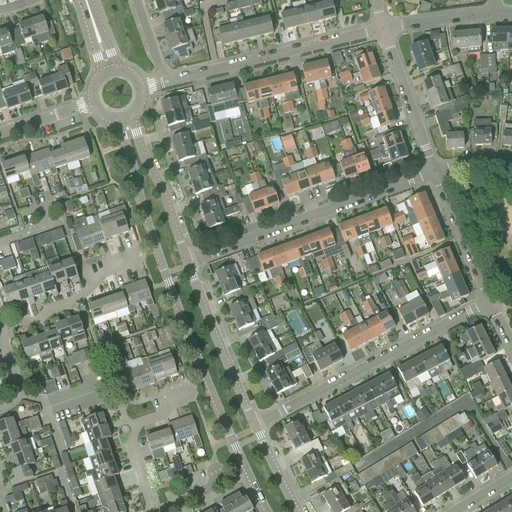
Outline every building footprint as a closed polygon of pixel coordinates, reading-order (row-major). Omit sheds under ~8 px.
[(164,13),(166,19),(180,14),(185,12),(181,2),(173,4),(171,0),(161,0),(155,2),(159,15),(164,13)] [(250,0),(245,0),(238,2),(240,10),(253,6),(251,2),(250,0)] [(240,10),(238,2),(225,5),(227,13),(240,10)] [(332,2),(319,5),(323,22),(335,19),(336,19),(332,2)] [(421,11),(429,12),(431,4),(422,3),(421,11)] [(319,5),(306,9),(310,25),(323,22),(319,5)] [(306,9),(294,12),(298,28),(310,25),(306,9)] [(184,12),(183,13),(186,19),(194,16),(192,10),(184,12)] [(285,32),(286,31),(298,28),(294,12),(281,15),(285,32)] [(163,26),(167,39),(183,33),(179,22),(183,20),(180,14),(166,19),(167,24),(163,26)] [(49,37),(55,35),(51,22),(45,24),(43,17),(30,22),(39,47),(40,47),(39,45),(51,41),(49,37)] [(235,43),(248,40),(244,24),(243,24),(242,17),(235,19),(237,26),(231,27),(235,43)] [(272,34),(272,35),(273,34),(269,18),(256,21),(260,37),(272,34)] [(244,24),(248,40),(260,37),(256,21),(244,24)] [(19,28),(13,30),(20,50),(19,47),(25,45),(24,41),(31,39),(34,49),(39,47),(30,22),(18,26),(19,28)] [(235,43),(231,27),(230,22),(218,25),(219,30),(212,32),(215,44),(221,43),(222,47),(223,47),(223,46),(235,43)] [(7,30),(0,31),(0,49),(3,56),(20,50),(13,30),(8,32),(7,30)] [(500,51),(507,51),(508,51),(507,30),(492,31),(492,44),(493,44),(493,52),(500,51)] [(183,33),(167,39),(171,52),(174,51),(176,56),(178,55),(180,61),(189,58),(188,52),(193,51),(191,44),(196,43),(192,31),(183,33)] [(481,48),(479,32),(466,33),(467,50),(467,56),(481,54),(480,48),(481,48)] [(467,50),(466,33),(452,34),(454,51),(467,50)] [(446,45),(445,35),(439,36),(440,45),(441,51),(447,49),(446,45)] [(415,60),(430,55),(426,43),(410,49),(415,60)] [(65,60),(73,58),(70,49),(62,51),(65,60)] [(334,65),(343,63),(341,52),(332,54),(334,65)] [(353,55),(355,61),(359,73),(375,67),(371,55),(364,58),(362,52),(353,55)] [(430,55),(415,60),(419,73),(434,67),(430,55)] [(494,55),(487,56),(487,69),(495,69),(494,55)] [(321,92),(323,101),(328,100),(326,90),(327,90),(324,81),(331,79),(327,62),(314,65),(318,82),(321,92)] [(441,65),(443,70),(452,67),(450,62),(441,65)] [(306,85),(314,83),(318,82),(314,65),(302,68),(306,85)] [(452,67),(454,74),(460,88),(466,86),(458,65),(452,67)] [(66,66),(60,68),(56,70),(59,76),(50,79),(55,94),(68,90),(67,87),(73,85),(66,66)] [(363,85),(380,79),(375,67),(359,73),(363,85)] [(443,70),(440,71),(442,78),(454,74),(452,67),(443,70)] [(339,75),(341,80),(350,76),(349,71),(339,75)] [(280,78),(285,95),(297,92),(293,74),(280,78)] [(22,77),(26,87),(14,91),(19,107),(32,102),(30,96),(35,94),(30,81),(31,81),(29,75),(22,77)] [(268,81),(272,98),(285,95),(280,78),(268,81)] [(55,94),(50,79),(38,83),(37,79),(31,81),(30,81),(35,94),(41,92),(43,98),(55,94)] [(448,82),(440,84),(438,79),(423,84),(428,97),(450,88),(448,82)] [(272,98),(268,81),(256,84),(265,120),(270,118),(268,109),(266,100),(272,98)] [(248,104),(254,103),(257,111),(258,111),(260,121),(265,120),(256,84),(243,87),(248,104)] [(237,105),(233,85),(220,88),(226,112),(238,109),(240,116),(245,115),(242,103),(237,105)] [(0,109),(0,110),(7,108),(7,111),(19,107),(14,91),(12,87),(1,91),(0,88),(0,109)] [(213,115),(226,112),(220,88),(207,91),(211,106),(206,107),(206,109),(208,115),(209,117),(209,120),(210,124),(215,123),(213,115)] [(450,88),(428,97),(432,109),(447,104),(453,101),(448,89),(450,88)] [(372,106),(387,100),(383,89),(360,97),(362,102),(369,100),(372,106)] [(205,104),(202,91),(195,93),(198,106),(199,105),(205,104)] [(466,104),(464,98),(452,102),(455,108),(466,104)] [(161,104),(164,116),(180,111),(177,99),(161,104)] [(387,100),(372,106),(376,117),(391,112),(387,100)] [(447,150),(463,149),(462,135),(451,136),(451,134),(447,123),(451,121),(450,117),(462,113),(467,111),(466,104),(455,108),(435,116),(442,137),(446,137),(447,150)] [(498,121),(505,121),(507,107),(500,107),(498,121)] [(180,111),(164,116),(168,128),(175,126),(177,131),(181,130),(194,126),(194,125),(209,120),(209,117),(208,115),(198,117),(198,118),(183,122),(180,111)] [(333,111),(327,113),(328,119),(335,118),(333,111)] [(326,119),(324,112),(315,115),(317,122),(326,119)] [(396,123),(391,112),(376,117),(380,129),(396,123)] [(360,123),(368,120),(366,115),(359,117),(357,113),(350,115),(353,125),(360,123)] [(338,121),(340,127),(348,124),(346,118),(338,121)] [(368,120),(360,123),(362,128),(370,125),(368,120)] [(474,131),(475,146),(490,146),(490,138),(497,138),(496,125),(491,125),(490,121),(473,121),(473,129),(474,129),(474,131)] [(502,146),(511,147),(511,125),(505,125),(502,146)] [(181,130),(183,135),(171,139),(175,151),(191,146),(188,135),(196,132),(194,126),(181,130)] [(379,135),(376,129),(365,133),(367,139),(379,135)] [(369,152),(371,157),(380,154),(387,152),(404,146),(399,133),(383,139),(385,145),(377,148),(378,149),(369,152)] [(283,148),(294,144),(291,136),(280,140),(283,148)] [(83,140),(71,144),(78,162),(90,158),(83,140)] [(357,176),(370,172),(364,155),(358,157),(355,148),(353,148),(350,140),(345,142),(357,176)] [(357,176),(345,142),(341,143),(344,152),(342,153),(345,162),(340,164),(345,180),(357,176)] [(191,146),(175,151),(178,163),(193,159),(195,164),(207,159),(206,157),(201,143),(197,144),(191,146)] [(301,163),(304,172),(310,189),(323,184),(310,150),(307,143),(303,145),(305,151),(305,152),(308,160),(301,163)] [(71,144),(60,147),(67,166),(78,162),(71,144)] [(387,152),(380,154),(371,157),(373,162),(382,158),(383,160),(389,158),(391,163),(390,163),(393,172),(405,168),(402,160),(408,158),(404,146),(387,152)] [(60,147),(49,151),(56,169),(67,166),(60,147)] [(313,148),(310,150),(323,184),(335,180),(329,164),(323,166),(320,157),(318,157),(314,148),(313,148)] [(55,169),(56,169),(49,151),(49,149),(37,154),(43,172),(49,170),(51,176),(57,174),(55,169)] [(29,172),(25,158),(23,154),(11,158),(17,176),(29,172)] [(34,188),(35,188),(40,186),(36,175),(43,172),(37,154),(25,158),(29,172),(34,188)] [(286,158),(290,168),(295,166),(292,156),(286,158)] [(17,176),(11,158),(0,161),(6,180),(17,176)] [(287,197),(299,193),(293,176),(290,168),(286,158),(282,160),(285,169),(273,174),(276,183),(279,191),(284,189),(287,197)] [(187,172),(191,184),(207,178),(213,176),(207,159),(195,164),(192,165),(194,170),(187,172)] [(304,172),(293,176),(299,193),(310,189),(304,172)] [(90,174),(93,183),(98,181),(95,173),(90,174)] [(259,173),(254,174),(267,209),(279,205),(272,188),(267,190),(264,181),(262,182),(259,173)] [(248,197),(254,213),(267,209),(254,174),(249,176),(252,185),(250,186),(254,195),(248,197)] [(207,178),(191,184),(196,196),(200,194),(202,200),(221,193),(219,186),(211,190),(207,178)] [(221,193),(202,200),(204,205),(200,207),(204,218),(225,210),(221,199),(223,198),(221,193)] [(413,212),(430,205),(425,194),(408,201),(403,203),(408,215),(413,213),(413,212)] [(78,200),(80,206),(88,203),(86,197),(78,200)] [(243,204),(247,216),(254,213),(248,197),(241,200),(243,203),(243,204)] [(60,205),(63,212),(73,209),(70,201),(60,205)] [(243,204),(225,210),(204,218),(208,230),(224,224),(222,219),(239,213),(241,218),(247,216),(243,204)] [(418,224),(435,217),(430,205),(413,212),(413,213),(418,224)] [(108,212),(111,218),(117,237),(129,233),(127,228),(131,226),(125,206),(108,212)] [(374,214),(380,231),(392,226),(386,209),(374,214)] [(401,212),(393,216),(392,216),(394,221),(403,217),(401,212)] [(362,218),(368,235),(380,231),(374,214),(362,218)] [(82,251),(94,246),(88,228),(84,217),(74,221),(73,225),(77,236),(82,251)] [(100,222),(98,217),(92,219),(94,225),(88,228),(94,246),(106,242),(106,240),(100,222)] [(403,217),(394,221),(396,225),(405,221),(403,217)] [(423,236),(440,229),(435,217),(418,224),(423,236)] [(106,240),(117,237),(111,218),(100,222),(106,240)] [(362,218),(350,222),(363,257),(368,255),(363,244),(371,241),(368,235),(362,218)] [(363,257),(350,222),(338,227),(344,244),(352,241),(358,259),(363,257)] [(59,241),(65,240),(65,239),(62,229),(55,231),(59,241)] [(440,229),(423,236),(426,241),(429,247),(445,241),(440,229)] [(316,235),(323,251),(335,247),(329,230),(316,235)] [(323,251),(316,235),(305,239),(311,256),(323,251)] [(47,245),(43,236),(37,238),(41,248),(47,245)] [(82,251),(77,236),(72,238),(77,252),(82,251)] [(403,244),(412,240),(410,236),(401,239),(403,244)] [(388,237),(383,239),(386,248),(391,246),(388,237)] [(293,243),(299,260),(302,268),(306,278),(312,276),(305,258),(311,256),(305,239),(293,243)] [(412,240),(403,244),(409,258),(418,254),(415,246),(412,240)] [(287,265),(299,260),(293,243),(281,248),(287,265)] [(14,246),(18,255),(23,253),(20,244),(14,246)] [(346,246),(340,248),(345,260),(351,257),(346,246)] [(269,252),(275,269),(280,267),(287,265),(281,248),(269,252)] [(345,260),(340,248),(334,250),(339,262),(345,260)] [(29,251),(33,262),(39,260),(36,249),(29,251)] [(391,253),(394,262),(404,258),(401,249),(391,253)] [(437,268),(453,261),(448,250),(432,256),(435,264),(437,268)] [(263,273),(269,271),(272,280),(274,279),(277,288),(281,287),(278,278),(275,269),(269,252),(251,259),(255,271),(256,270),(257,275),(263,273)] [(16,268),(12,257),(6,260),(9,271),(16,268)] [(255,271),(251,259),(245,261),(249,273),(255,271)] [(9,271),(6,260),(0,261),(0,267),(1,267),(3,273),(9,271)] [(72,260),(60,264),(66,281),(73,279),(75,284),(80,282),(72,260)] [(329,269),(326,260),(321,262),(325,271),(329,269)] [(389,260),(379,265),(382,271),(392,267),(389,260)] [(414,272),(416,277),(426,273),(424,269),(420,270),(416,261),(410,263),(414,272)] [(439,274),(442,280),(458,273),(453,261),(437,268),(439,274)] [(48,268),(50,274),(54,285),(61,283),(63,288),(68,286),(66,281),(60,264),(48,268)] [(215,274),(220,286),(243,276),(240,276),(239,273),(238,273),(235,266),(215,274)] [(370,275),(379,272),(377,267),(375,266),(368,269),(370,275)] [(305,278),(306,278),(302,268),(297,270),(301,280),(305,278)] [(27,282),(26,282),(32,299),(33,299),(39,297),(41,302),(46,300),(44,295),(38,278),(36,271),(24,275),(27,282)] [(428,278),(426,273),(416,277),(418,282),(428,278)] [(463,285),(458,273),(442,280),(444,285),(447,292),(463,285)] [(50,274),(38,278),(44,295),(51,293),(53,298),(58,296),(54,285),(50,274)] [(220,286),(224,297),(235,293),(237,298),(250,293),(248,287),(240,290),(237,284),(245,280),(243,276),(220,286)] [(287,285),(284,276),(278,278),(281,287),(287,285)] [(145,281),(133,285),(139,304),(146,302),(148,308),(154,306),(145,281)] [(390,284),(399,301),(405,298),(397,283),(396,281),(390,284)] [(417,322),(429,315),(420,300),(416,292),(409,295),(404,286),(401,281),(397,283),(405,298),(409,306),(417,322)] [(26,282),(15,286),(20,303),(21,303),(28,301),(29,306),(34,304),(33,299),(32,299),(26,282)] [(127,309),(129,314),(134,312),(132,307),(139,304),(133,285),(120,289),(121,291),(127,309)] [(468,297),(463,285),(447,292),(438,296),(437,296),(429,300),(431,304),(440,300),(440,301),(449,297),(452,304),(468,297)] [(23,308),(21,303),(20,303),(15,286),(3,290),(9,307),(16,305),(18,310),(23,308)] [(438,296),(436,291),(429,294),(428,290),(425,291),(429,300),(437,296),(438,296)] [(110,295),(116,313),(127,309),(121,291),(110,295)] [(240,304),(229,308),(234,320),(250,313),(257,310),(255,305),(253,304),(248,306),(246,302),(252,299),(250,293),(237,298),(240,304)] [(346,293),(340,296),(344,303),(350,300),(346,293)] [(391,311),(387,302),(382,294),(375,297),(380,306),(381,305),(386,314),(387,313),(391,311)] [(110,295),(98,299),(105,317),(116,313),(110,295)] [(93,321),(105,317),(98,299),(87,302),(93,321)] [(375,319),(383,335),(395,329),(387,313),(386,314),(381,316),(376,308),(375,308),(371,300),(366,302),(371,311),(375,319)] [(438,301),(432,304),(439,318),(445,315),(438,301)] [(371,311),(366,302),(362,304),(366,313),(371,311)] [(417,322),(409,306),(403,309),(398,312),(406,328),(417,322)] [(156,307),(149,309),(153,319),(159,317),(156,307)] [(353,331),(361,347),(372,341),(364,325),(359,328),(354,319),(353,320),(348,312),(344,314),(349,323),(353,331)] [(254,325),(250,313),(234,320),(239,331),(254,325)] [(344,325),(349,323),(344,314),(340,316),(344,325)] [(64,317),(66,322),(72,339),(74,344),(86,340),(78,318),(71,320),(69,315),(64,317)] [(263,327),(274,322),(283,318),(281,315),(273,318),(272,315),(260,321),(259,322),(258,322),(260,328),(263,327)] [(274,322),(277,328),(285,324),(283,318),(274,322)] [(54,326),(56,331),(57,331),(61,343),(72,339),(66,322),(59,324),(57,319),(53,321),(54,326)] [(364,325),(372,341),(383,335),(375,319),(364,325)] [(277,328),(274,322),(263,327),(265,333),(277,328)] [(43,330),(44,335),(45,335),(51,352),(62,348),(61,343),(57,331),(56,331),(54,326),(43,330)] [(473,348),(487,341),(480,327),(460,337),(463,344),(470,342),(473,348)] [(350,352),(361,347),(353,331),(341,337),(350,352)] [(314,334),(319,343),(323,340),(319,332),(314,334)] [(31,334),(33,339),(39,356),(51,352),(45,335),(44,335),(38,338),(36,333),(31,334)] [(248,341),(254,352),(268,344),(263,333),(248,341)] [(331,367),(323,351),(319,343),(314,334),(309,337),(313,346),(302,352),(309,365),(314,362),(320,373),(331,367)] [(27,361),(39,356),(33,339),(26,342),(24,337),(19,338),(27,361)] [(284,356),(281,351),(276,340),(268,344),(254,352),(259,363),(265,360),(267,365),(284,356)] [(474,370),(482,366),(480,362),(494,355),(487,341),(473,348),(466,351),(471,360),(471,361),(478,357),(479,360),(458,370),(461,376),(473,369),(474,370)] [(458,356),(456,353),(452,344),(447,346),(451,355),(453,358),(458,356)] [(323,351),(331,367),(343,361),(335,345),(323,351)] [(449,361),(441,346),(430,352),(444,380),(449,378),(446,372),(452,369),(449,361)] [(87,350),(77,353),(81,364),(91,360),(87,350)] [(440,383),(444,380),(430,352),(420,358),(427,373),(431,380),(437,377),(440,383)] [(69,368),(81,364),(77,353),(71,355),(72,357),(66,359),(69,368)] [(159,360),(165,378),(177,374),(171,356),(159,360)] [(265,373),(271,384),(291,374),(287,368),(282,371),(280,366),(287,362),(284,356),(267,365),(270,370),(265,373)] [(427,373),(420,358),(409,364),(416,378),(427,373)] [(130,392),(143,388),(136,369),(129,372),(125,359),(120,361),(130,392)] [(146,359),(140,361),(143,367),(136,369),(143,388),(155,384),(154,382),(148,364),(146,359)] [(165,378),(159,360),(148,364),(154,382),(165,378)] [(473,369),(461,376),(464,381),(481,373),(483,377),(486,375),(491,384),(505,377),(498,363),(484,370),(482,366),(474,370),(473,369)] [(409,364),(397,370),(405,384),(413,399),(419,396),(418,394),(423,392),(419,385),(416,378),(409,364)] [(306,365),(300,369),(306,380),(312,377),(306,365)] [(56,368),(59,379),(66,376),(62,366),(59,367),(56,368)] [(50,370),(53,381),(59,379),(56,368),(50,370)] [(297,385),(291,374),(271,384),(277,396),(297,385)] [(385,395),(389,402),(392,408),(397,406),(393,400),(400,396),(396,389),(397,389),(389,374),(378,380),(385,395)] [(34,380),(36,387),(38,386),(48,383),(45,376),(34,380)] [(497,397),(511,390),(505,377),(491,384),(497,397)] [(378,380),(367,386),(374,401),(385,395),(378,380)] [(57,393),(53,381),(48,383),(38,386),(42,396),(46,397),(47,397),(57,393)] [(378,408),(374,401),(367,386),(356,391),(364,406),(367,413),(372,411),(378,408)] [(427,389),(423,391),(426,397),(427,399),(433,395),(430,388),(427,389)] [(484,394),(482,388),(469,394),(472,400),(484,394)] [(511,407),(511,391),(511,390),(497,397),(501,405),(495,408),(498,413),(482,420),(485,426),(486,426),(498,419),(496,416),(511,407)] [(370,419),(367,413),(364,406),(356,391),(345,397),(353,412),(357,420),(363,416),(366,421),(370,419)] [(452,395),(446,399),(449,404),(455,400),(452,395)] [(345,397),(334,403),(349,431),(353,429),(350,423),(351,422),(347,415),(353,412),(345,397)] [(345,433),(349,431),(334,403),(323,409),(331,424),(331,423),(335,431),(342,428),(345,433)] [(420,422),(429,417),(424,409),(415,414),(420,422)] [(317,426),(323,423),(318,412),(312,415),(317,426)] [(102,414),(84,420),(81,421),(85,434),(107,426),(102,414)] [(457,415),(452,419),(458,429),(464,426),(457,415)] [(0,436),(16,431),(28,427),(39,423),(37,417),(26,421),(14,425),(12,419),(0,423),(0,436)] [(192,417),(179,421),(186,440),(192,438),(196,450),(202,448),(192,417)] [(511,417),(500,423),(498,419),(486,426),(491,436),(503,430),(501,425),(503,424),(509,436),(511,434),(511,417)] [(452,419),(446,422),(453,432),(458,429),(452,419)] [(180,442),(186,440),(179,421),(167,425),(167,427),(168,427),(174,445),(175,450),(176,450),(181,448),(182,448),(180,442)] [(284,429),(289,440),(304,433),(299,421),(284,429)] [(404,430),(409,428),(406,421),(401,424),(404,430)] [(446,422),(441,425),(448,436),(453,432),(446,422)] [(469,423),(464,426),(467,431),(473,427),(470,422),(469,423)] [(28,427),(30,433),(41,429),(39,423),(28,427)] [(441,425),(436,428),(442,439),(448,436),(441,425)] [(89,445),(90,444),(95,443),(106,440),(111,438),(107,426),(85,434),(89,445)] [(168,427),(167,427),(156,431),(162,449),(163,449),(165,454),(175,450),(174,445),(168,427)] [(436,428),(431,431),(437,442),(442,439),(436,428)] [(394,438),(390,429),(379,435),(384,444),(394,438)] [(70,438),(67,430),(61,432),(64,440),(70,438)] [(458,430),(452,433),(456,440),(462,436),(458,430)] [(4,449),(10,447),(21,443),(20,443),(16,431),(0,436),(0,442),(2,441),(4,449)] [(145,435),(146,437),(151,453),(162,449),(156,431),(145,435)] [(432,445),(437,442),(431,431),(425,435),(432,445)] [(304,433),(289,440),(295,451),(300,449),(302,454),(320,445),(317,440),(310,443),(304,433)] [(432,445),(425,435),(420,438),(426,448),(432,445)] [(67,449),(73,447),(72,444),(77,442),(76,437),(70,438),(64,440),(67,449)] [(426,448),(420,438),(414,441),(420,452),(426,448)] [(51,439),(39,443),(40,449),(47,447),(53,445),(51,439)] [(511,455),(506,446),(504,443),(506,442),(503,439),(496,443),(506,458),(511,455)] [(95,443),(90,444),(95,457),(110,452),(106,440),(95,443)] [(31,452),(28,446),(26,441),(20,443),(21,443),(10,447),(12,453),(9,454),(11,459),(31,452)] [(410,443),(405,447),(412,457),(417,454),(410,443)] [(488,452),(483,445),(477,449),(474,444),(470,446),(486,473),(497,467),(488,452)] [(300,462),(306,473),(326,463),(323,457),(318,460),(315,455),(323,451),(320,445),(302,454),(305,459),(300,462)] [(466,465),(475,480),(486,473),(470,446),(465,449),(473,461),(466,465)] [(405,447),(400,450),(406,460),(412,457),(405,447)] [(15,463),(18,470),(29,466),(29,467),(35,464),(33,459),(40,457),(37,450),(31,452),(11,459),(13,464),(15,463)] [(400,450),(395,453),(401,463),(406,460),(400,450)] [(110,452),(95,457),(89,459),(93,471),(114,464),(110,452)] [(455,455),(461,466),(466,463),(460,452),(455,455)] [(61,455),(65,467),(70,465),(66,453),(61,455)] [(395,453),(390,456),(396,466),(399,465),(401,463),(395,453)] [(390,456),(385,459),(391,470),(393,468),(396,466),(390,456)] [(409,460),(411,464),(417,461),(414,456),(409,460)] [(57,457),(51,459),(55,470),(61,468),(57,457)] [(174,482),(185,478),(177,457),(171,459),(174,468),(169,470),(172,478),(174,482)] [(438,461),(455,488),(465,481),(456,467),(451,470),(444,457),(438,461)] [(385,459),(380,462),(386,473),(391,470),(385,459)] [(434,470),(431,473),(444,494),(455,488),(438,461),(431,465),(434,470)] [(380,462),(374,465),(381,476),(386,473),(380,462)] [(326,463),(306,473),(311,484),(326,477),(326,476),(331,474),(326,463)] [(119,468),(116,468),(114,464),(93,471),(86,473),(87,478),(92,476),(93,475),(94,475),(97,482),(98,482),(102,480),(103,481),(113,477),(114,477),(118,475),(121,475),(119,468)] [(336,479),(353,470),(350,464),(333,473),(336,479)] [(70,465),(65,467),(66,471),(69,479),(74,477),(70,465)] [(369,468),(375,479),(381,476),(374,465),(369,468)] [(397,474),(402,470),(399,465),(396,466),(393,468),(397,474)] [(12,480),(14,485),(33,478),(29,467),(29,466),(18,470),(12,472),(15,479),(12,480)] [(190,468),(183,470),(183,471),(185,477),(192,474),(191,469),(190,468)] [(369,468),(362,473),(369,483),(375,479),(369,468)] [(369,483),(362,473),(357,476),(363,486),(369,483)] [(431,473),(420,479),(433,501),(444,494),(431,473)] [(423,507),(433,501),(420,479),(417,474),(410,478),(418,491),(414,493),(423,507)] [(37,487),(45,484),(53,481),(51,476),(35,481),(37,487)] [(102,480),(97,482),(94,483),(98,496),(118,489),(114,477),(113,477),(103,481),(102,480)] [(78,488),(76,480),(70,482),(72,491),(79,488),(78,488)] [(53,481),(45,484),(48,493),(59,489),(56,481),(53,482),(53,481)] [(359,489),(358,487),(355,481),(349,484),(352,490),(353,490),(354,492),(359,489)] [(27,484),(11,490),(13,495),(21,493),(22,497),(30,495),(28,490),(29,490),(27,484)] [(322,497),(329,507),(343,499),(343,498),(349,495),(342,484),(322,497)] [(82,496),(79,488),(72,491),(75,498),(77,503),(83,501),(82,496)] [(98,496),(102,507),(122,501),(118,489),(98,496)] [(388,494),(399,511),(414,511),(407,501),(403,504),(392,491),(388,494)] [(13,495),(15,503),(24,501),(22,497),(21,493),(13,495)] [(251,511),(246,500),(246,499),(242,501),(239,494),(229,499),(236,511),(251,511)] [(399,511),(388,494),(382,497),(387,505),(381,507),(384,511),(399,511)] [(220,511),(236,511),(229,499),(220,504),(223,510),(220,511)] [(345,511),(356,511),(360,510),(356,504),(349,508),(343,499),(329,507),(331,511),(345,511)] [(57,511),(67,511),(67,509),(69,509),(66,501),(59,504),(61,511),(57,511)] [(125,511),(122,501),(102,507),(103,511),(125,511)] [(510,511),(504,502),(494,508),(496,511),(510,511)]
